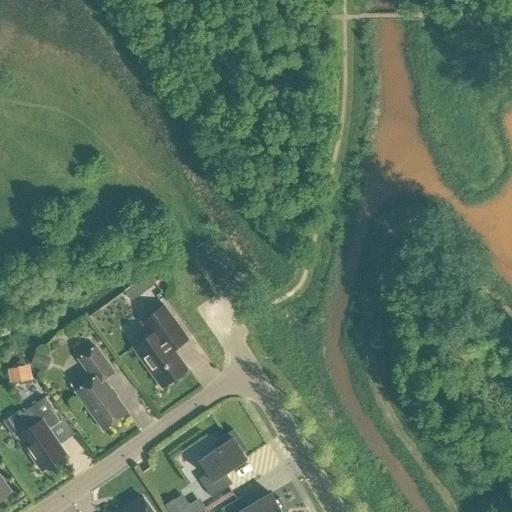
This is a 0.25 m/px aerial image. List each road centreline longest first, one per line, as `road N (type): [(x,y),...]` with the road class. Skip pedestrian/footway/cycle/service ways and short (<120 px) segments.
road 1 (residential): [(44,511),(249,367)]
road 2 (residential): [(335,511),(249,367)]
